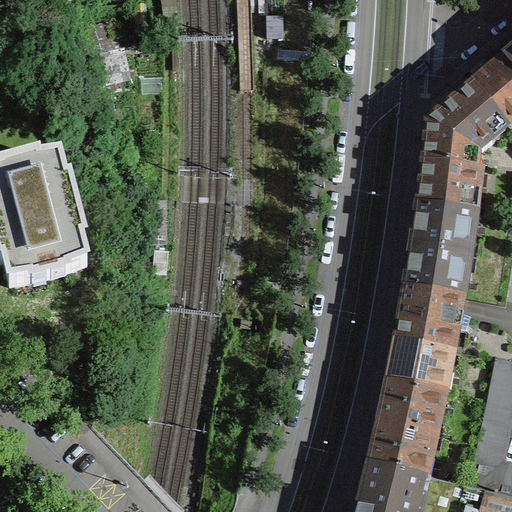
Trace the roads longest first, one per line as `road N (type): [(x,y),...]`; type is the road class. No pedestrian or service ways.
road 1 (residential): [(333,511),(375,339),(413,82)]
road 2 (residential): [(354,123),(321,335),(275,511)]
road 3 (residential): [(511,0),(413,82)]
road 4 (residential): [(365,0),(354,123)]
